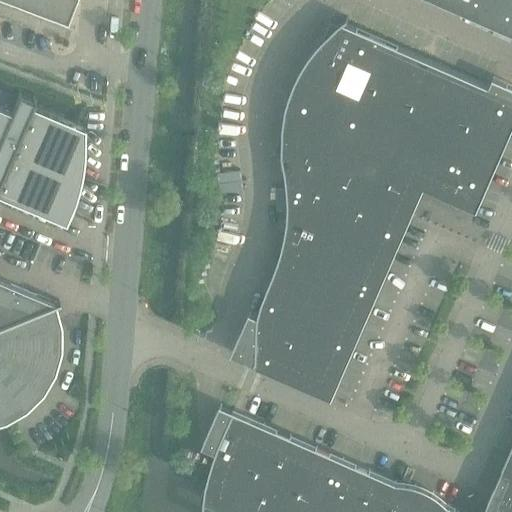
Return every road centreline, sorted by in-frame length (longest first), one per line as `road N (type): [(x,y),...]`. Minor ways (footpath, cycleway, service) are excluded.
road 1 (unclassified): [(316,0),(294,19),(265,85),(259,243),(213,363)]
road 2 (unclassified): [(122,326),(148,0)]
road 3 (unclassified): [(511,215),(409,447)]
road 4 (unclassified): [(409,447),(213,363)]
road 5 (unclassified): [(84,511),(100,483),(112,428),(122,326)]
road 6 (unclassified): [(511,49),(389,0)]
